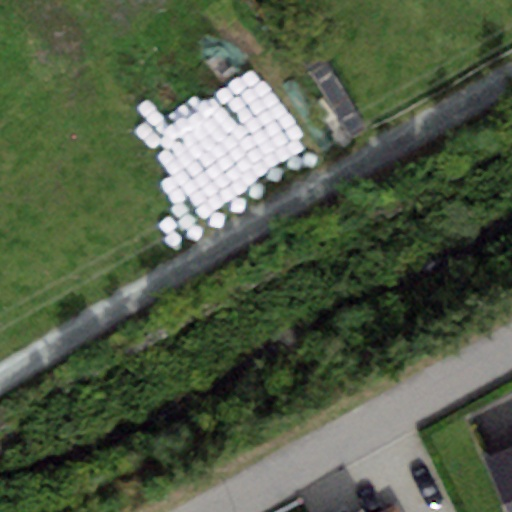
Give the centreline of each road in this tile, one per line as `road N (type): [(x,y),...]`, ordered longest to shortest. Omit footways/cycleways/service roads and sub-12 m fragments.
road 1 (track): [(0,373),(511,75)]
road 2 (residential): [(220,511),(511,347)]
